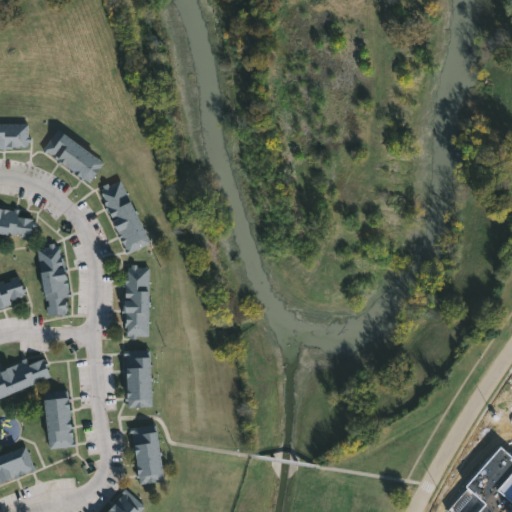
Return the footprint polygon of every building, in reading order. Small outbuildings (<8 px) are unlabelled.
[(0,122),(29,122),(29,135),(33,135),(33,141),(30,141),(30,146),(8,146),(8,149),(3,149),(3,147),(0,147),(0,122)] [(60,129),(66,134),(68,131),(102,157),(101,158),(106,161),(90,181),(86,178),(85,180),(77,173),(75,175),(69,170),(71,168),(63,161),(61,164),(57,161),(59,159),(45,148),(60,129)] [(122,178),(133,200),(135,199),(153,234),(149,236),(153,243),(129,255),(126,249),(129,248),(123,237),(120,239),(117,234),(120,232),(118,228),(120,228),(110,208),(107,210),(104,204),(107,203),(103,197),(105,196),(102,188),(105,187),(104,185),(110,182),(111,184),(122,178)] [(0,206),(17,209),(16,215),(31,218),(30,220),(33,221),(32,226),(30,226),(28,238),(0,233),(0,206)] [(54,244),(54,245),(57,245),(58,248),(60,247),(65,279),(66,278),(68,291),(70,291),(71,296),(64,297),(64,299),(66,298),(67,304),(65,304),(66,310),(67,312),(64,313),(64,315),(59,316),(59,313),(48,315),(46,306),(48,306),(47,300),(45,300),(36,248),(48,246),(48,243),(54,242),(54,244)] [(137,263),(137,266),(150,266),(150,289),(152,289),(152,311),(150,311),(150,336),(137,336),(137,338),(131,338),(131,335),(128,335),(127,327),(125,327),(124,312),(122,312),(122,306),(127,306),(126,288),(123,288),(123,282),(126,282),(126,274),(128,274),(128,266),(132,266),(132,263),(137,263)] [(20,275),(23,285),(28,283),(30,291),(26,292),(27,294),(12,299),(14,304),(0,308),(0,280),(5,279),(6,282),(12,280),(11,278),(20,275)] [(150,349),(150,352),(153,352),(154,398),(152,398),(152,405),(127,405),(127,401),(124,401),(124,395),(127,395),(127,389),(129,389),(129,372),(123,372),(123,367),(126,366),(126,355),(123,355),(123,349),(150,349)] [(26,358),(28,363),(41,357),(42,361),(44,360),(46,365),(44,366),(48,376),(40,379),(39,377),(34,379),(35,381),(20,387),(21,389),(15,391),(14,389),(10,391),(10,392),(0,396),(0,368),(19,361),(19,359),(25,356),(26,358)] [(66,389),(66,395),(68,395),(69,399),(66,399),(66,406),(70,406),(70,411),(67,411),(68,423),(72,423),(72,427),(70,427),(71,441),(73,441),(73,445),(48,448),(47,440),(45,440),(41,399),(52,398),(51,390),(66,389)] [(156,432),(159,449),(161,449),(162,455),(160,455),(164,480),(140,484),(139,477),(137,478),(131,444),(135,444),(133,433),(130,434),(129,428),(155,423),(157,431),(156,432)] [(36,469),(37,470),(32,472),(31,470),(28,472),(15,477),(15,476),(1,482),(0,482),(0,455),(26,444),(36,469)] [(145,511),(144,511),(107,511),(125,493),(123,491),(127,487),(147,505),(143,510),(145,511)]
